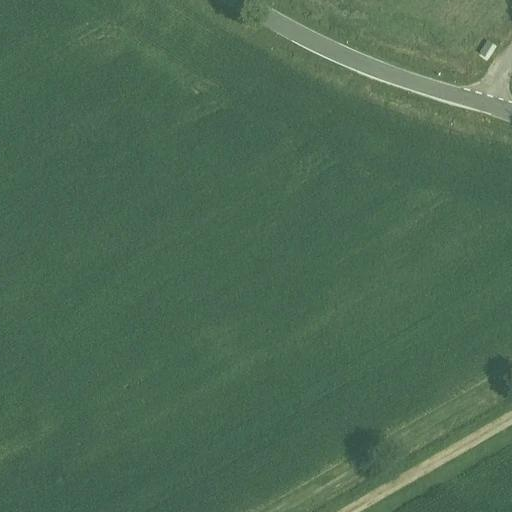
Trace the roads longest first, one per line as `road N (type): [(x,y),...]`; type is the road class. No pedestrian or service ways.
road 1 (tertiary): [(474,102),(340,55),(239,0)]
road 2 (track): [(511,427),(362,511)]
